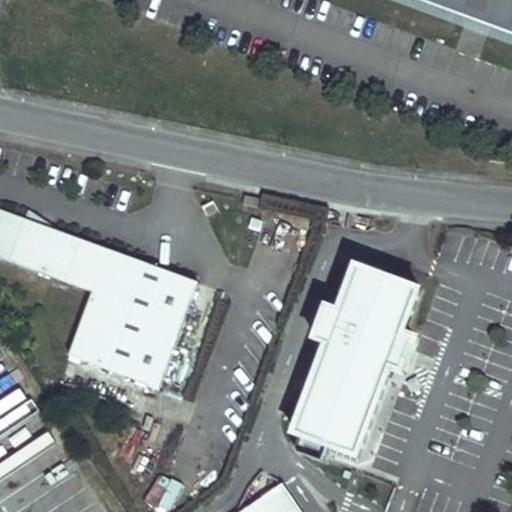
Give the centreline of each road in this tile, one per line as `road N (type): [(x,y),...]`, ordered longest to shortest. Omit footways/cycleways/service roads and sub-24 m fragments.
road 1 (unclassified): [(0,114),(511,204)]
road 2 (unknown): [(184,149),(186,223),(239,272),(245,290),(203,433)]
